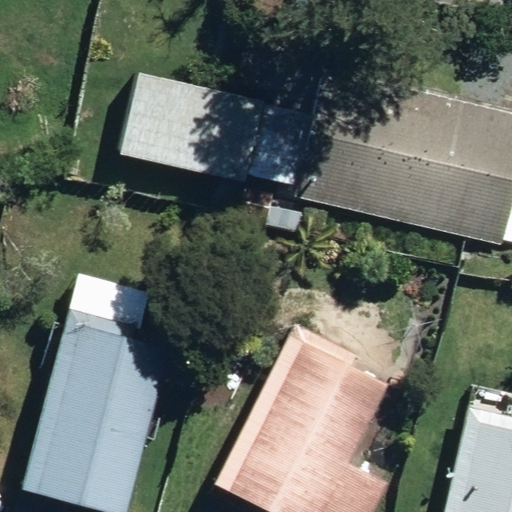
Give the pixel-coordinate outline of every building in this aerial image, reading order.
[(284,193),(496,244),(502,213),(511,215),(511,120),(313,72),(284,193)] [(101,158),(233,186),(250,107),(119,78),(101,158)] [(232,219),(263,227),(271,193),(240,187),(232,219)] [(204,486),(255,511),(366,511),(381,485),(339,463),(377,389),(339,369),(345,359),(285,326),(204,486)] [(9,493),(76,511),(114,511),(157,355),(55,327),(9,493)] [(431,511),(511,511),(511,426),(455,412),(431,511)]
